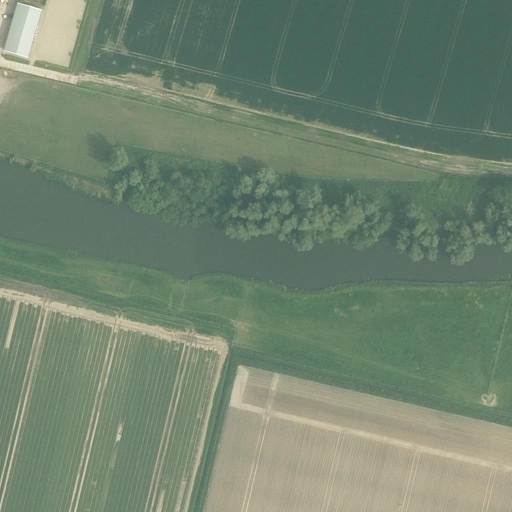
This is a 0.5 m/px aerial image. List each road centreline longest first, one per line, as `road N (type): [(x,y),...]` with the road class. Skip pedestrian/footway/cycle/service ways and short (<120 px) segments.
road 1 (track): [(511,385),(489,399),(274,329),(0,259)]
road 2 (track): [(511,174),(428,164),(76,80)]
road 3 (track): [(201,511),(235,362),(511,425)]
road 4 (track): [(0,283),(221,340),(187,511)]
